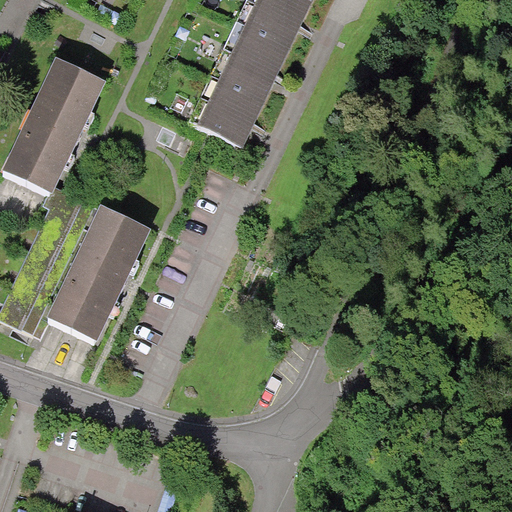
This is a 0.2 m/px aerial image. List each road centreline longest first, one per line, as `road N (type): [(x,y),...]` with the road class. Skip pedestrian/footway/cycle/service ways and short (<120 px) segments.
road 1 (residential): [(336,363),(312,395),(266,422),(214,427),(143,418),(0,371)]
road 2 (track): [(511,134),(336,363)]
road 3 (unknown): [(35,382),(0,502)]
